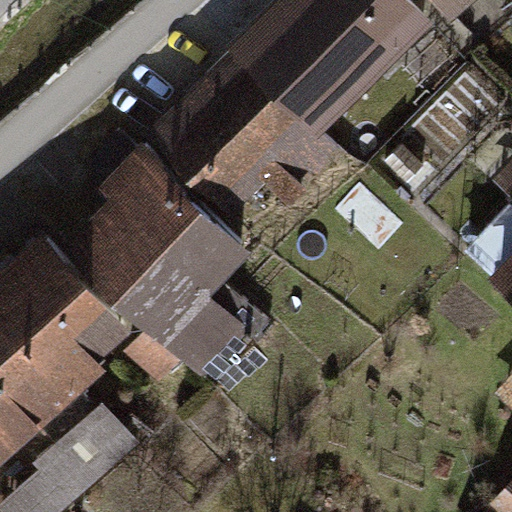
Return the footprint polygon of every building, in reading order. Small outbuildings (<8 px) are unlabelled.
[(414,0),(296,0),(154,129),(252,236),(393,108),(373,87),(439,27),(414,0)] [(511,0),(444,0),(460,19),(484,0),(511,0)] [(56,227),(0,276),(0,474),(49,429),(91,389),(131,352),(165,386),(192,360),(208,376),(253,331),(219,300),(263,251),(154,139),(111,184),(125,199),(75,249),(56,227)] [(79,511),(148,448),(91,389),(49,429),(68,449),(11,502),(20,511),(79,511)] [(511,511),(511,491),(491,511),(511,511)]
